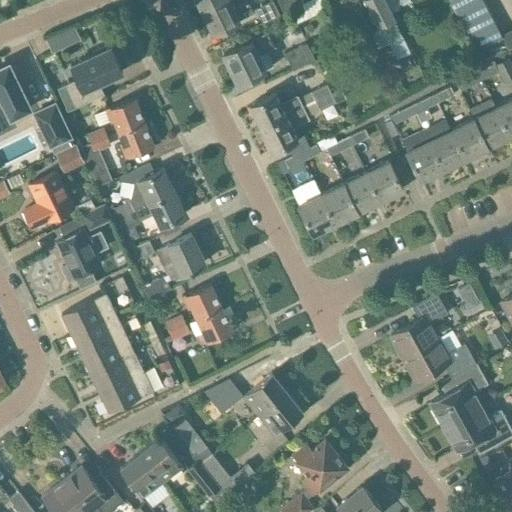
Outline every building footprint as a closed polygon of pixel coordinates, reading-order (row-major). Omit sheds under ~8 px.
[(229,0),(216,0),(201,7),(213,32),(239,20),(239,19),(254,12),(248,0),(233,7),(229,0)] [(280,14),(273,0),(271,0),(255,8),(263,22),(280,14)] [(364,0),(378,27),(396,19),(392,11),(400,7),(396,0),(364,0)] [(483,0),(451,0),(477,49),(502,36),(500,31),(483,0)] [(49,32),(53,47),(84,39),(80,24),(49,32)] [(239,82),(274,65),(267,51),(277,47),(269,31),(251,40),(250,39),(224,52),(239,82)] [(315,58),(307,42),(285,52),(293,69),(315,58)] [(58,86),(68,108),(104,91),(99,80),(123,69),(111,45),(107,47),(105,44),(92,50),(94,53),(71,64),(77,77),(58,86)] [(491,53),(475,62),(483,79),(499,71),(505,84),(511,80),(511,60),(510,56),(496,63),(491,53)] [(0,112),(8,109),(12,116),(30,107),(9,62),(0,66),(0,112)] [(472,74),(455,82),(460,91),(483,79),(475,62),(468,65),(472,74)] [(341,89),(339,85),(330,90),(327,83),(311,91),(316,101),(341,89)] [(451,84),(434,92),(439,101),(455,93),(451,84)] [(316,101),(320,109),(336,101),(335,99),(344,94),(341,89),(316,101)] [(276,91),(250,104),(256,116),(254,117),(257,124),(259,123),(261,127),(287,115),(304,106),(299,97),(298,95),(281,103),(276,91)] [(434,92),(412,103),(416,112),(439,101),(434,92)] [(106,109),(94,114),(98,124),(110,119),(111,121),(115,120),(120,131),(145,121),(134,95),(109,106),(105,107),(106,109)] [(511,97),(496,105),(511,135),(511,133),(511,97)] [(55,100),(35,110),(51,142),(54,149),(74,140),(70,133),(55,100)] [(496,105),(474,116),(488,146),(511,135),(496,105)] [(287,115),(261,127),(263,131),(261,132),(265,139),(267,138),(272,150),(287,143),(298,137),(297,136),(292,125),(309,117),(308,115),(304,106),(287,115)] [(407,106),(388,115),(391,120),(393,124),(394,124),(411,115),(407,106)] [(474,116),(452,127),(466,157),(488,146),(474,116)] [(124,141),(116,144),(121,157),(122,158),(154,145),(154,143),(145,121),(120,131),(124,141)] [(104,126),(88,133),(92,143),(108,136),(104,126)] [(364,126),(348,134),(352,143),(368,135),(364,126)] [(466,157),(452,127),(429,138),(444,168),(466,157)] [(348,134),(326,145),(330,154),(352,143),(348,134)] [(108,136),(92,143),(95,151),(111,145),(108,136)] [(444,168),(429,138),(407,149),(421,179),(444,168)] [(318,142),(301,150),(305,159),(322,151),(318,142)] [(85,160),(77,143),(57,153),(65,170),(85,160)] [(292,154),(284,158),(288,168),(305,159),(301,150),(292,154)] [(389,159),(366,170),(381,199),(403,188),(389,159)] [(130,170),(135,180),(132,197),(129,198),(129,200),(109,209),(113,219),(149,201),(175,189),(164,166),(156,170),(151,160),(130,170)] [(107,165),(92,172),(97,184),(112,178),(107,165)] [(36,210),(25,215),(30,226),(42,221),(41,220),(62,210),(66,213),(71,210),(72,205),(55,170),(30,182),(39,201),(33,204),(36,210)] [(366,170),(344,181),(358,210),(381,199),(366,170)] [(0,195),(11,190),(5,177),(0,179),(0,195)] [(344,181),(321,192),(335,221),(358,210),(344,181)] [(175,189),(149,201),(113,219),(118,231),(135,223),(134,222),(154,213),(159,223),(186,211),(175,189)] [(321,192),(298,203),(313,232),(335,221),(321,192)] [(112,217),(105,202),(83,213),(90,228),(112,217)] [(83,228),(58,240),(69,263),(63,266),(69,277),(74,275),(80,287),(96,280),(90,267),(100,262),(95,252),(108,245),(99,228),(86,235),(83,228)] [(181,273),(180,272),(205,261),(191,232),(167,243),(168,245),(158,250),(157,249),(156,250),(169,278),(181,273)] [(127,249),(127,250),(132,261),(154,251),(149,239),(135,245),(127,249)] [(171,288),(165,274),(142,285),(149,297),(171,288)] [(458,287),(462,294),(474,288),(470,281),(458,287)] [(210,282),(181,296),(188,309),(191,307),(196,317),(221,305),(210,282)] [(419,318),(390,334),(403,357),(437,337),(429,322),(448,311),(436,290),(412,304),(419,318)] [(105,292),(62,314),(71,333),(115,312),(105,292)] [(511,294),(501,301),(511,321),(511,294)] [(221,305),(196,317),(201,328),(197,329),(204,342),(232,329),(221,305)] [(115,312),(71,333),(81,353),(124,331),(115,312)] [(181,313),(165,321),(169,330),(186,322),(181,313)] [(186,322),(169,330),(173,339),(190,331),(186,322)] [(495,349),(508,341),(501,328),(488,335),(495,349)] [(124,331),(81,353),(90,372),(134,351),(124,331)] [(437,337),(403,357),(415,380),(445,363),(452,375),(476,361),(465,341),(461,343),(446,352),(437,337)] [(134,351),(90,372),(100,392),(143,371),(134,351)] [(168,358),(159,363),(162,369),(171,365),(168,358)] [(446,393),(429,402),(442,426),(481,404),(473,390),(488,382),(476,361),(452,375),(458,386),(446,393)] [(143,371),(100,392),(109,411),(153,390),(143,371)] [(242,395),(258,414),(286,391),(270,372),(242,395)] [(242,395),(243,395),(231,380),(210,398),(222,412),(242,395)] [(286,391),(258,414),(274,434),(302,411),(286,391)] [(481,404),(442,426),(456,450),(472,441),(473,440),(483,434),(489,446),(511,432),(511,428),(501,408),(487,415),(481,404)] [(140,452),(162,480),(182,465),(159,436),(140,452)] [(308,511),(315,507),(308,497),(313,493),(347,465),(324,438),(311,449),(306,443),(292,454),(307,473),(301,478),(308,487),(302,490),(279,508),(281,511),(308,511)] [(143,496),(162,480),(140,452),(120,468),(143,496)] [(480,458),(486,470),(494,466),(488,454),(480,458)] [(212,456),(202,465),(226,496),(254,474),(247,465),(230,479),(212,456)] [(202,465),(197,459),(187,467),(209,495),(219,487),(202,465)] [(63,482),(87,511),(108,511),(123,501),(106,479),(97,486),(82,467),(63,482)] [(511,511),(511,469),(492,481),(508,511),(511,511)] [(87,511),(63,482),(43,498),(54,511),(87,511)] [(379,511),(382,510),(362,484),(337,504),(341,510),(338,511),(379,511)] [(21,511),(30,511),(34,509),(19,489),(9,497),(21,511)] [(155,511),(146,500),(134,509),(136,511),(155,511)]
